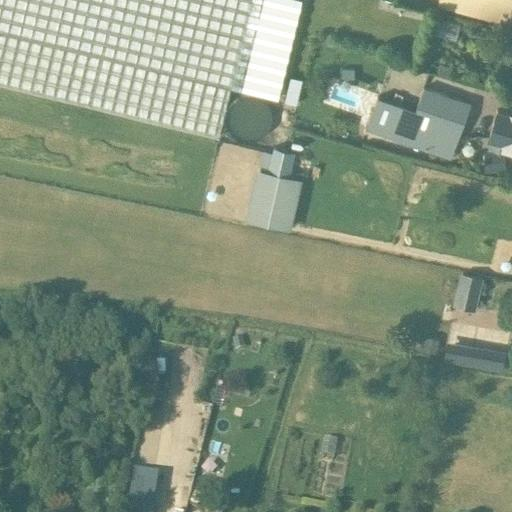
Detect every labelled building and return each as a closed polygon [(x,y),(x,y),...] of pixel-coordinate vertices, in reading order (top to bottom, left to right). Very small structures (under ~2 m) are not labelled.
[(0,0),(0,82),(218,136),(230,87),(278,97),(300,0),(0,0)] [(511,25),(511,0),(438,0),(437,5),(511,25)] [(456,37),(458,20),(436,16),(433,34),(456,37)] [(451,158),(471,103),(424,86),(416,108),(379,95),(366,129),(451,158)] [(276,122),(276,121),(275,116),(274,113),(271,107),(264,102),(260,100),(256,99),(249,100),(245,101),(239,105),(236,109),(234,113),(232,121),(233,128),(235,132),(238,136),(245,141),(252,143),(256,143),(260,142),(264,140),(268,138),(271,135),(274,130),(275,127),(276,122)] [(489,136),(503,141),(511,143),(511,112),(511,113),(497,109),(489,136)] [(257,168),(246,220),(292,230),(293,227),(303,179),(291,176),(296,151),(286,149),(275,146),(274,151),(265,149),(261,169),(257,168)] [(484,156),(484,169),(501,169),(501,157),(484,156)] [(476,307),(480,274),(457,272),(453,304),(476,307)] [(446,338),(442,358),(501,372),(505,352),(446,338)] [(223,461),(227,444),(215,442),(212,458),(223,461)]
